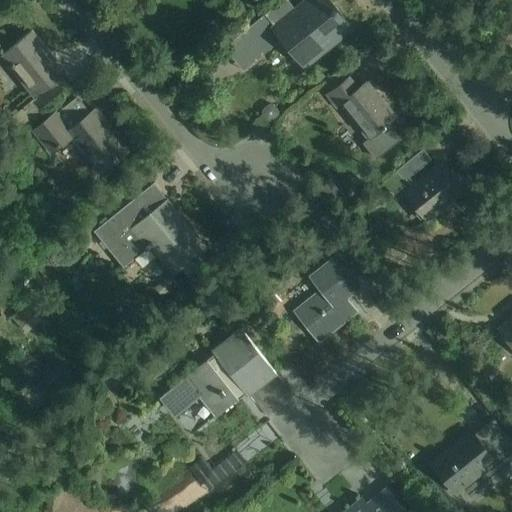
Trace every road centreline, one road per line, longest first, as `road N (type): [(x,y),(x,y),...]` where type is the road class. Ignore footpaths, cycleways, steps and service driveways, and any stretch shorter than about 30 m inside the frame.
road 1 (residential): [(327,459),(305,432),(318,392),(511,239)]
road 2 (residential): [(253,210),(75,0)]
road 3 (residential): [(482,115),(389,0)]
